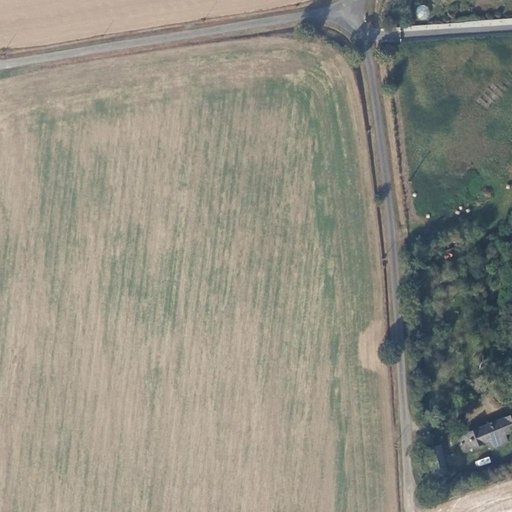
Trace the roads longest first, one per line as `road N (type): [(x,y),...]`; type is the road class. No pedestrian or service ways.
road 1 (unclassified): [(370,37),(397,264),(411,511)]
road 2 (unclassified): [(0,65),(332,11)]
road 3 (residential): [(370,37),(511,24)]
